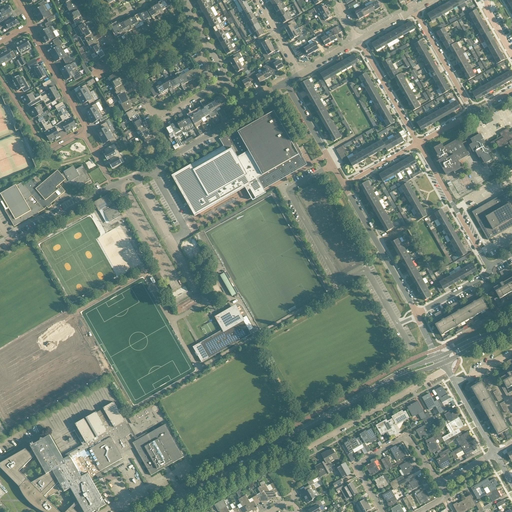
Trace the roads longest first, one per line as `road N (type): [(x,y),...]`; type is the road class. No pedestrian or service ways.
road 1 (secondary): [(156,511),(388,380)]
road 2 (residential): [(382,511),(356,468),(398,440),(408,440),(440,482)]
road 3 (residential): [(446,369),(307,448)]
road 4 (residential): [(113,184),(237,120),(243,102)]
road 5 (residential): [(416,314),(343,184)]
road 6 (residential): [(490,271),(416,143)]
road 7 (residential): [(153,119),(88,0)]
road 8 (residential): [(113,184),(0,247)]
road 9 (residential): [(82,134),(45,150),(0,78)]
road 10 (residential): [(82,134),(85,125),(33,24)]
